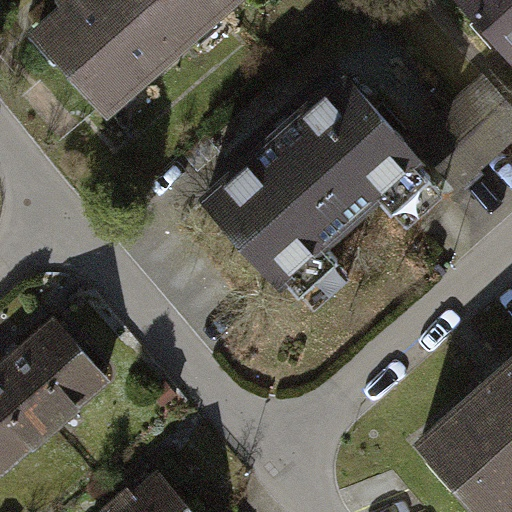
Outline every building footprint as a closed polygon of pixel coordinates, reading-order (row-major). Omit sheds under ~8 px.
[(225,0),(51,0),(29,19),(105,105),(225,0)] [(511,0),(450,0),(511,67),(511,0)] [(511,105),(488,79),(415,143),(461,196),(511,149),(511,105)] [(421,169),(348,87),(210,209),(282,291),(421,169)] [(113,381),(61,320),(6,366),(57,428),(113,381)] [(57,428),(6,366),(0,371),(0,475),(0,476),(57,428)] [(511,511),(511,373),(421,452),(472,511),(511,511)] [(188,511),(158,476),(115,511),(188,511)]
